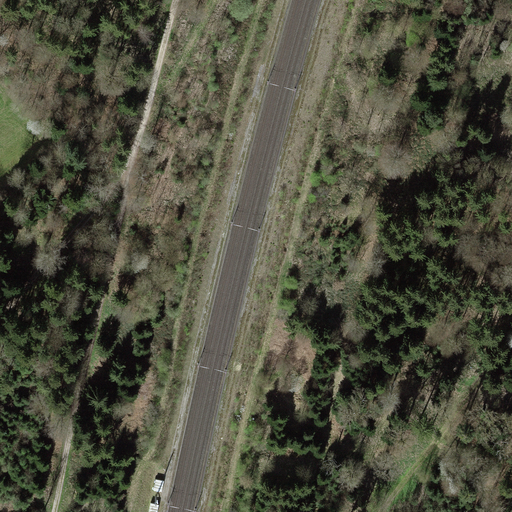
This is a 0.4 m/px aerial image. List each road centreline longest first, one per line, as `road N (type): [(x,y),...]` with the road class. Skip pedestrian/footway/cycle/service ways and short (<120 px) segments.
road 1 (track): [(286,0),(253,107),(161,511)]
road 2 (track): [(327,0),(205,511)]
road 3 (track): [(0,319),(125,182),(175,0)]
road 4 (track): [(125,182),(56,511)]
